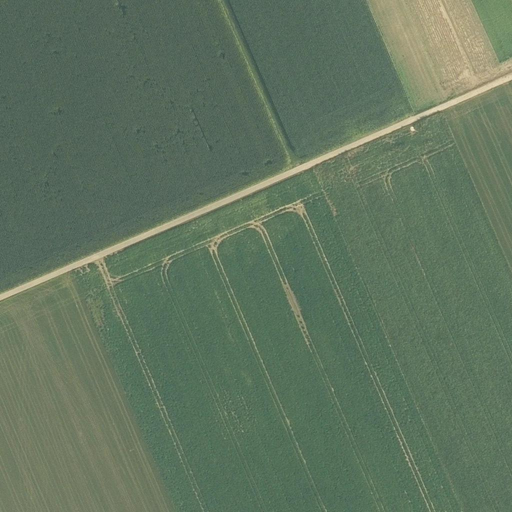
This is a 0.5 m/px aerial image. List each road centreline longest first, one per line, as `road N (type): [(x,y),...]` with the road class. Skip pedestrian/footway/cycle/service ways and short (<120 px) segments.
road 1 (track): [(0,298),(511,77)]
road 2 (track): [(296,170),(223,0)]
